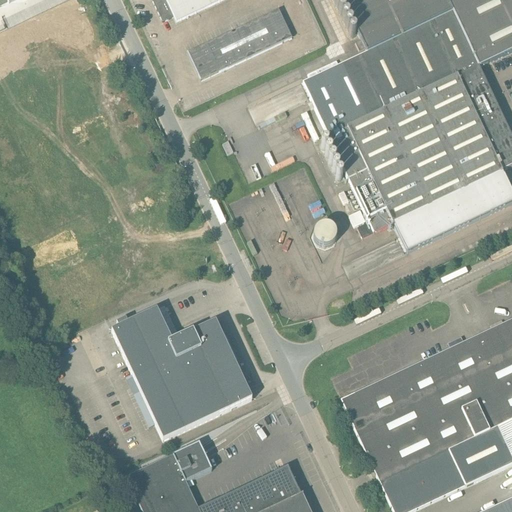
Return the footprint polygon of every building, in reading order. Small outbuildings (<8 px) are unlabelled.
[(0,0),(0,8),(18,0),(0,0)] [(176,24),(185,20),(226,0),(150,0),(162,24),(173,19),(176,24)] [(511,0),(340,0),(361,42),(355,45),(359,54),(365,51),(367,55),(339,69),(336,63),(307,77),(310,82),(302,86),(351,190),(345,193),(354,213),(360,210),(368,225),(357,230),(362,241),(373,236),(373,237),(392,227),(398,240),(406,256),(511,205),(511,197),(501,174),(511,168),(511,140),(478,70),(511,53),(511,0)] [(200,83),(209,78),(292,40),(278,11),(187,54),(200,83)] [(333,228),(313,236),(321,258),(341,250),(333,228)] [(346,265),(350,275),(364,269),(360,260),(346,265)] [(251,402),(215,324),(172,345),(156,312),(118,330),(111,333),(163,444),(251,402)] [(511,511),(511,321),(463,345),(462,342),(448,349),(449,352),(340,403),(391,511),(416,511),(447,498),(465,489),(511,466),(511,501),(488,511),(511,511)] [(308,511),(302,498),(302,497),(300,498),(287,470),(248,488),(244,479),(232,485),(236,494),(198,511),(185,485),(211,473),(199,446),(126,480),(140,511),(308,511)]
